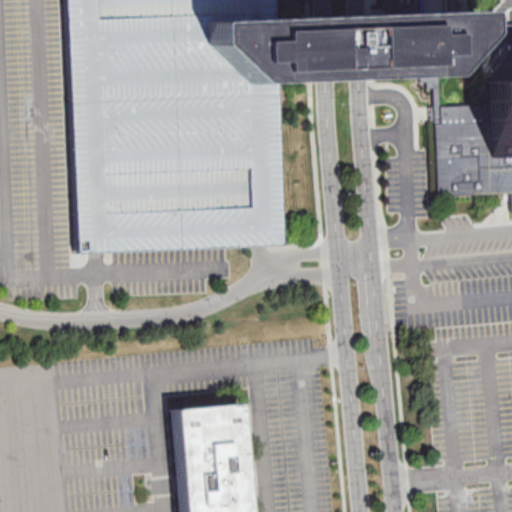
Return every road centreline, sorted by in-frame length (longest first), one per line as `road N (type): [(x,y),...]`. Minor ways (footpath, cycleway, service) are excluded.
road 1 (tertiary): [(395,511),(362,78)]
road 2 (tertiary): [(325,79),(361,511)]
